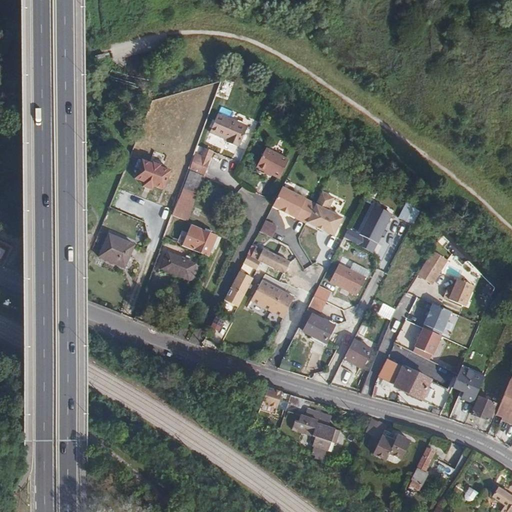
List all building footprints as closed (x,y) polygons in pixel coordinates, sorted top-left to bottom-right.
[(246,126),(216,114),(208,132),(225,139),(224,142),(237,147),(246,126)] [(64,145),(41,145),(42,162),(64,162),(64,145)] [(257,168),(256,170),(268,177),(269,174),(278,178),(287,159),(264,147),(255,166),(257,168)] [(195,153),(188,170),(204,176),(210,160),(195,153)] [(172,173),(141,160),(131,185),(161,198),(172,173)] [(188,170),(172,215),(184,220),(190,202),(184,200),(188,189),(198,193),(204,176),(188,170)] [(280,186),(271,205),(278,209),(278,210),(286,214),(287,213),(304,222),(305,221),(314,204),(280,186)] [(332,197),(320,191),(314,204),(305,221),(332,235),(341,218),(325,210),(332,197)] [(414,223),(419,210),(411,205),(405,217),(414,223)] [(40,208),(32,226),(50,234),(58,216),(40,208)] [(164,236),(172,215),(166,213),(158,234),(164,236)] [(386,222),(368,213),(357,233),(375,243),(386,222)] [(278,225),(264,219),(259,229),(272,236),(278,225)] [(68,225),(61,240),(83,249),(84,247),(86,247),(91,235),(68,225)] [(190,225),(181,245),(207,256),(216,237),(190,225)] [(109,235),(99,257),(124,269),(135,246),(109,235)] [(0,266),(2,268),(13,246),(0,239),(0,266)] [(288,262),(262,249),(256,260),(283,273),(288,262)] [(194,264),(168,253),(161,269),(187,280),(196,284),(203,268),(194,264)] [(433,282),(443,265),(431,257),(420,275),(433,282)] [(364,276),(338,262),(329,280),(355,294),(364,276)] [(232,283),(226,295),(237,301),(243,289),(244,289),(253,270),(244,266),(235,285),(232,283)] [(453,287),(447,284),(444,294),(465,303),(474,282),(458,275),(453,287)] [(292,295),(259,278),(248,298),(282,315),(292,295)] [(314,295),(325,301),(330,292),(318,286),(314,295)] [(314,295),(309,305),(321,311),(325,301),(314,295)] [(431,304),(420,328),(441,337),(451,312),(431,304)] [(334,324),(305,311),(298,326),(303,328),(300,334),(324,346),(334,324)] [(441,337),(420,328),(412,347),(433,356),(441,337)] [(354,339),(343,357),(361,367),(372,349),(354,339)] [(433,381),(386,358),(378,376),(425,401),(433,381)] [(460,367),(453,384),(452,386),(464,391),(461,398),(473,403),(483,378),(460,367)] [(511,375),(511,376),(496,416),(502,418),(500,421),(511,426),(511,375)] [(305,397),(271,387),(261,404),(278,410),(278,407),(299,414),(305,397)] [(478,397),(470,414),(488,422),(490,417),(492,418),(495,411),(493,410),(495,404),(478,397)] [(293,422),(290,431),(313,439),(310,447),(327,453),(330,443),(335,444),(339,432),(326,427),(330,417),(306,409),(304,417),(299,416),(296,423),(293,422)] [(385,424),(371,418),(363,436),(376,442),(369,457),(382,463),(385,456),(397,462),(408,440),(396,434),(392,440),(380,434),(385,424)] [(434,451),(426,447),(409,480),(419,485),(425,474),(423,472),(434,451)] [(500,511),(511,511),(511,499),(497,488),(490,498),(503,507),(500,511)] [(471,491),(466,498),(471,501),(476,494),(471,491)]
